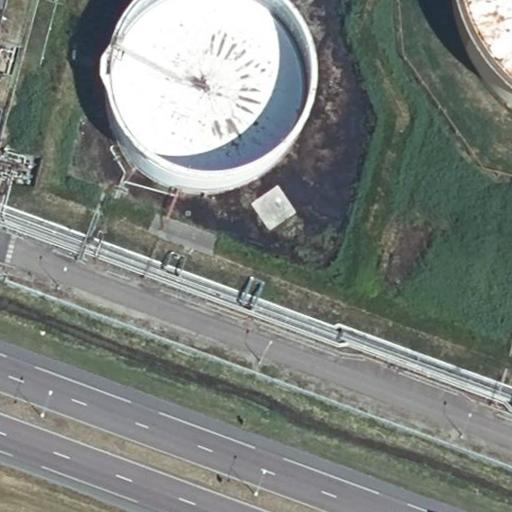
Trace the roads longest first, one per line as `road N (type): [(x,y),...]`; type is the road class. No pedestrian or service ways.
road 1 (secondary): [(366,511),(0,378)]
road 2 (secondary): [(0,440),(191,511)]
